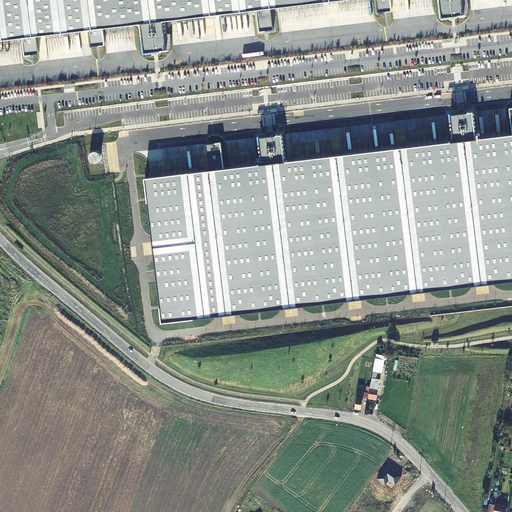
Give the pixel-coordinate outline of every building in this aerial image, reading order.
[(0,0),(0,40),(20,38),(23,54),(38,52),(36,35),(88,29),(91,46),(105,45),(103,27),(138,23),(141,51),(164,49),(160,20),(256,9),(259,32),(273,30),(270,7),(333,0),(376,0),(378,12),(392,11),(390,0),(440,0),(442,17),(464,15),(462,0),(0,0)] [(511,132),(144,177),(162,322),(511,280),(511,132)] [(374,363),(369,388),(370,389),(368,398),(376,399),(379,384),(374,383),(376,376),(380,377),(383,364),(374,363)] [(355,408),(361,409),(363,398),(363,397),(368,398),(369,391),(366,390),(366,392),(358,391),(355,408)] [(485,509),(488,496),(485,496),(481,511),(492,511),(494,505),(489,504),(488,509),(485,509)] [(493,511),(506,511),(507,505),(495,503),(493,511)]
